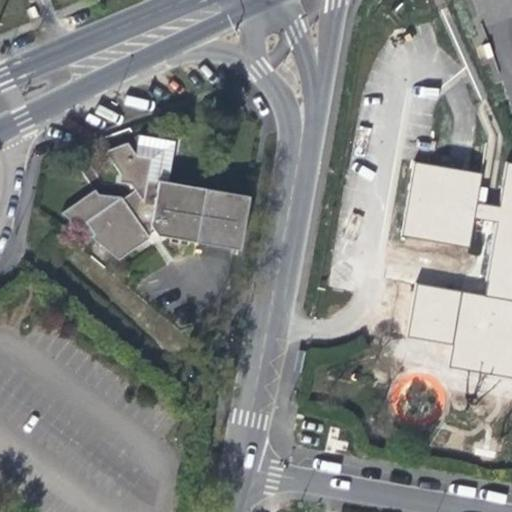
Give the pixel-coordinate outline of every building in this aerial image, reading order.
[(134,155),(126,143),(102,154),(115,171),(111,176),(121,178),(127,187),(123,190),(116,196),(114,193),(95,192),(90,187),(57,212),(115,258),(148,237),(144,234),(150,229),(157,237),(239,250),(248,196),(166,183),(174,142),(138,135),(134,155)] [(481,282),(484,283),(489,283),(487,298),(481,297),(411,284),(403,333),(449,342),(448,347),(445,365),(511,377),(511,163),(505,163),(496,207),(474,204),(480,173),(426,163),(414,161),(400,237),(466,248),(472,219),(493,222),(481,282)] [(402,339),(448,347),(449,342),(403,333),(402,339)] [(306,348),(295,347),(290,369),(300,371),(306,348)] [(511,381),(511,377),(445,365),(444,370),(511,381)] [(490,463),(492,451),(478,448),(475,461),(490,463)]
